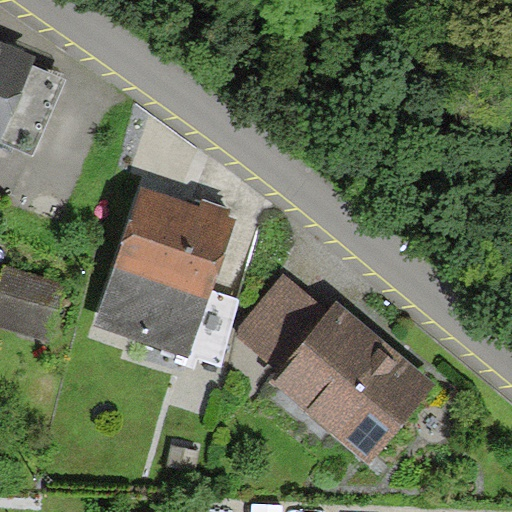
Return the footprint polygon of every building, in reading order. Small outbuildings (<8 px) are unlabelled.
[(0,142),(19,151),(53,74),(0,50),(0,142)] [(176,352),(217,213),(130,188),(90,327),(176,352)] [(9,252),(0,282),(0,330),(43,342),(59,286),(35,279),(40,261),(9,252)] [(357,454),(412,386),(277,278),(228,338),(267,369),(261,377),(357,454)] [(190,452),(167,447),(163,467),(186,472),(190,452)]
